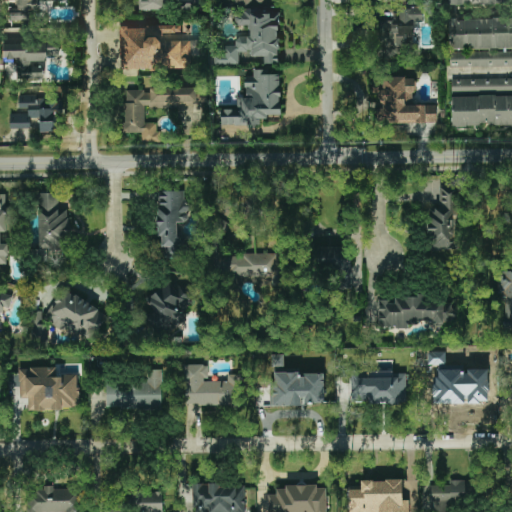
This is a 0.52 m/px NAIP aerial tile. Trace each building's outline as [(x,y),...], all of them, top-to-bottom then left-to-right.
[(13,0),(13,8),(9,8),(9,21),(37,21),(36,0),(13,0)] [(169,9),(168,0),(139,0),(140,10),(169,9)] [(279,12),(236,11),(236,26),(248,26),(247,37),(236,36),(236,46),(217,46),(216,64),(238,64),(239,52),(251,52),(251,56),(264,56),(264,63),(278,64),(279,12)] [(511,18),(449,19),(450,49),(511,48),(511,18)] [(121,69),(190,68),(190,56),(199,56),(199,41),(182,41),(182,26),(121,27),(121,69)] [(17,80),(46,80),(46,43),(3,43),(3,61),(17,61),(17,80)] [(511,50),(451,52),(451,67),(511,66),(511,50)] [(280,115),(281,71),(253,71),(253,77),(245,77),(245,97),(237,97),(237,109),(221,109),(221,126),(255,126),(255,119),(267,119),(267,115),(280,115)] [(436,123),(436,105),(414,105),(414,77),(383,77),(383,90),(379,90),(379,123),(436,123)] [(511,78),(452,79),(452,126),(511,126),(511,78)] [(124,133),(141,132),(142,142),(159,141),(158,122),(145,123),(144,106),(196,105),(196,87),(151,88),(151,90),(123,91),(124,133)] [(197,103),(206,103),(207,89),(197,88),(197,103)] [(10,129),(30,129),(30,118),(40,118),(40,132),(61,132),(60,99),(38,99),(38,95),(19,95),(19,109),(29,109),(29,113),(10,113),(10,129)] [(429,250),(456,250),(456,187),(439,187),(439,207),(429,207),(429,250)] [(158,191),(159,257),(188,256),(187,237),(177,237),(177,222),(188,222),(188,204),(184,204),(184,191),(158,191)] [(39,249),(70,248),(68,209),(60,209),(59,192),(37,193),(39,249)] [(351,289),(352,248),(319,247),(319,273),(335,273),(334,288),(351,289)] [(281,284),(280,254),(222,255),(223,278),(268,277),(269,285),(281,284)] [(511,270),(502,272),(506,332),(511,331),(511,270)] [(196,300),(186,288),(182,291),(172,279),(145,300),(155,311),(148,317),(163,337),(185,319),(180,314),(196,300)] [(44,317),(90,344),(107,314),(62,287),(44,317)] [(378,329),(409,329),(409,325),(419,325),(419,323),(454,323),(454,302),(424,302),(424,298),(378,298),(378,329)] [(32,344),(46,344),(45,312),(31,312),(32,344)] [(491,403),(489,368),(466,369),(465,364),(434,365),(436,405),(491,403)] [(241,375),(227,374),(227,381),(207,381),(207,365),(183,365),(183,405),(241,406),(241,375)] [(79,375),(56,375),(56,367),(19,367),(19,397),(28,397),(28,410),(79,409),(79,375)] [(162,370),(143,369),(143,382),(107,381),(106,408),(161,409),(162,370)] [(406,372),(351,373),(352,404),(407,403),(406,372)] [(273,405),(324,404),(324,375),(299,375),(299,373),(273,373),(273,405)] [(511,376),(501,376),(501,392),(508,393),(508,399),(511,398),(511,376)] [(403,480),(361,480),(361,489),(349,489),(349,511),(408,511),(409,500),(402,500),(403,480)] [(428,507),(433,507),(433,511),(454,511),(455,502),(472,502),(472,480),(449,480),(449,485),(427,485),(428,507)] [(245,511),(245,483),(192,485),(192,511),(245,511)] [(326,511),(326,485),(276,487),(276,494),(269,494),(269,511),(326,511)] [(26,511),(79,511),(79,487),(26,488),(26,511)] [(162,511),(163,492),(127,492),(127,504),(108,504),(108,511),(124,511),(125,508),(139,507),(139,511),(162,511)]
